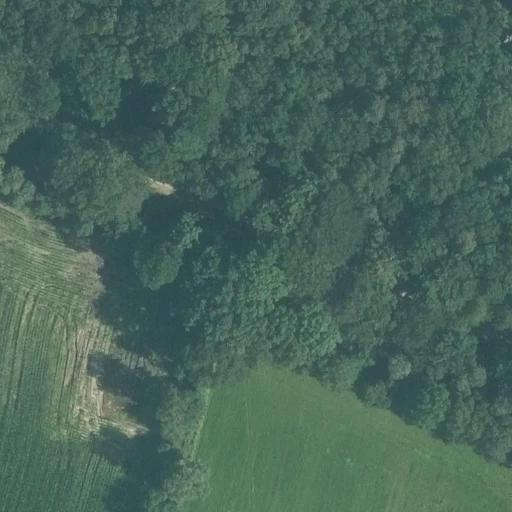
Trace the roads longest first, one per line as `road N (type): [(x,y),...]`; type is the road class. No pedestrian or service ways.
road 1 (track): [(511,339),(123,161)]
road 2 (unclassified): [(123,161),(0,101)]
